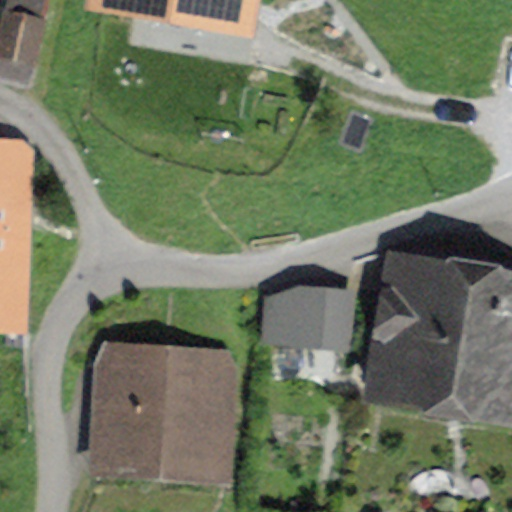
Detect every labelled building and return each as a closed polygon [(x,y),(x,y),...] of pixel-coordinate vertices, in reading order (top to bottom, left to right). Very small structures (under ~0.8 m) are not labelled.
[(0,70),(33,78),(50,0),(4,0),(0,19),(0,70)] [(0,320),(31,322),(35,150),(14,130),(0,130),(0,320)] [(365,387),(452,402),(476,256),(389,241),(365,387)] [(452,402),(511,412),(511,261),(476,256),(452,402)] [(352,345),(359,284),(299,278),(292,338),(352,345)] [(228,470),(235,341),(110,334),(97,358),(91,463),(228,470)]
